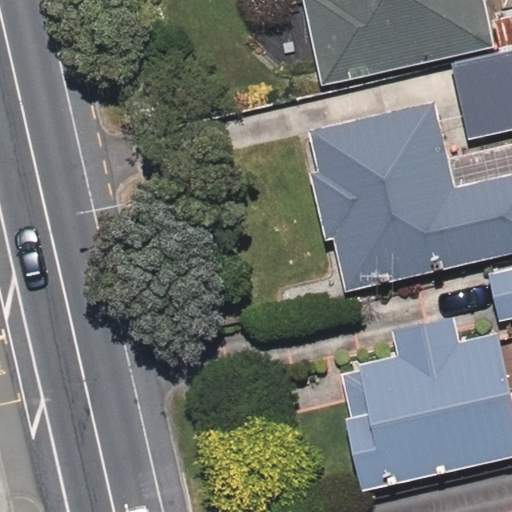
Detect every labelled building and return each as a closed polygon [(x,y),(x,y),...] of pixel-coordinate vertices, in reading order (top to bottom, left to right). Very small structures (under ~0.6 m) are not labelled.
[(495,0),(309,0),(323,73),(503,40),(495,0)] [(511,43),(447,57),(463,135),(511,124),(511,43)] [(511,138),(450,152),(434,79),(297,111),(338,286),(511,245),(511,138)] [(511,252),(482,259),(497,323),(511,319),(511,252)] [(511,417),(483,318),(459,325),(453,304),(390,322),(396,343),(337,360),(374,490),(511,450),(511,417)]
